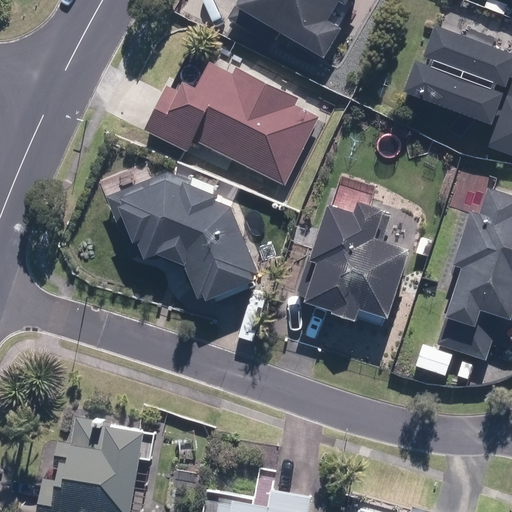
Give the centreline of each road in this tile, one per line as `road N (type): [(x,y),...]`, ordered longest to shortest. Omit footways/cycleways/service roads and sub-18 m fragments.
road 1 (residential): [(511,437),(415,435),(0,300)]
road 2 (residential): [(51,98),(0,217)]
